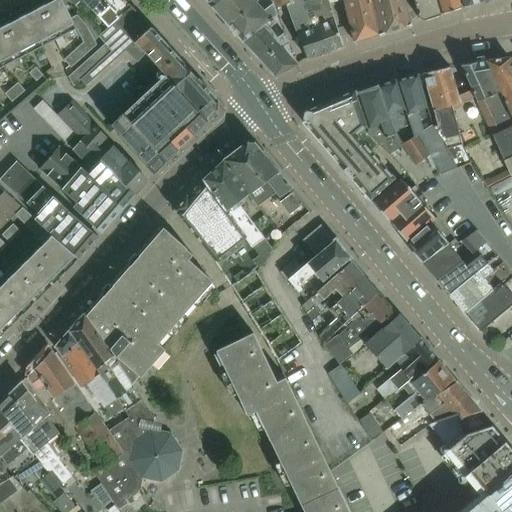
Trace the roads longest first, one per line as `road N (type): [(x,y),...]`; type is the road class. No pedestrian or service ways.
road 1 (secondary): [(498,388),(256,104)]
road 2 (residential): [(256,104),(148,204),(0,370)]
road 3 (residential): [(256,104),(460,32),(511,23)]
road 4 (secondary): [(256,104),(168,0)]
